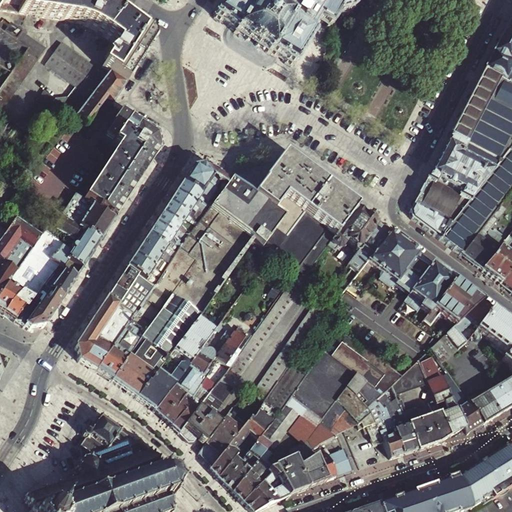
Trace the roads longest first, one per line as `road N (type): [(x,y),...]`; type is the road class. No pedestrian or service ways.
road 1 (secondary): [(184,134),(172,168),(43,368)]
road 2 (residential): [(499,0),(387,214)]
road 3 (residential): [(511,425),(463,453),(297,511)]
road 4 (residential): [(220,511),(152,439),(43,368)]
road 5 (residential): [(387,214),(295,148),(221,150),(184,134)]
road 6 (residential): [(387,214),(511,307)]
